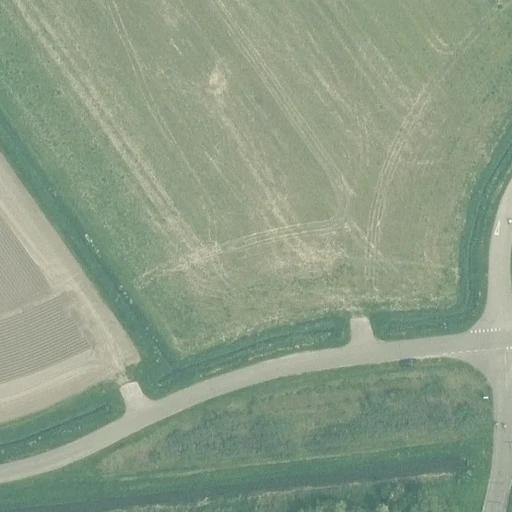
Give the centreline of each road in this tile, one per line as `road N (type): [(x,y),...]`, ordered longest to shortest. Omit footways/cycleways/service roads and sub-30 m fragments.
road 1 (unclassified): [(503,340),(283,366),(0,474)]
road 2 (unclassified): [(492,511),(504,450),(503,340)]
road 3 (unclassified): [(511,199),(497,267),(503,340)]
